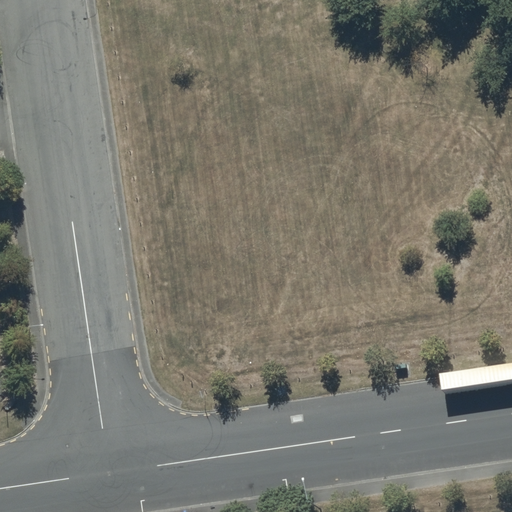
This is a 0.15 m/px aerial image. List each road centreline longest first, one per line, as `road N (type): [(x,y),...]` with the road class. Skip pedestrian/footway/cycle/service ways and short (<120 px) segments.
road 1 (unclassified): [(39,0),(108,473)]
road 2 (tertiary): [(108,473),(511,414)]
